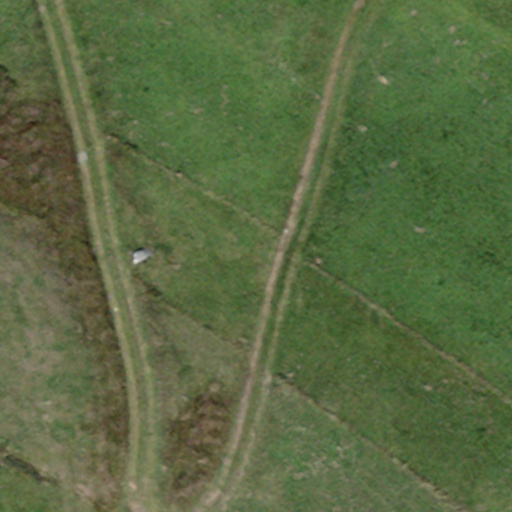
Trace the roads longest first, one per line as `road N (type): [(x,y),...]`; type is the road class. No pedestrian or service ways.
road 1 (track): [(382,0),(188,511)]
road 2 (track): [(167,511),(142,447),(43,0)]
